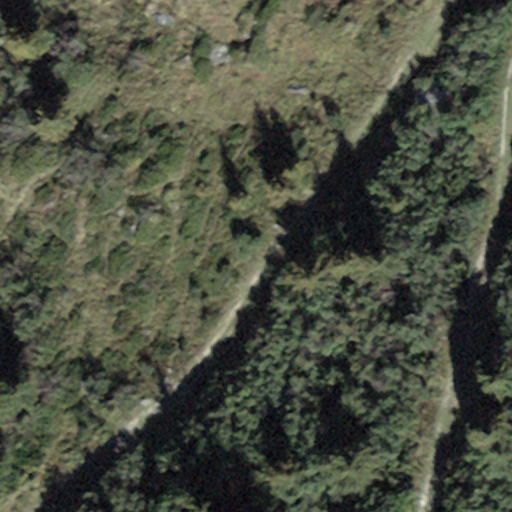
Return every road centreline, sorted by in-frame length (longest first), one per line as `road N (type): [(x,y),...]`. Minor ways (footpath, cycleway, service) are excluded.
road 1 (track): [(38,511),(119,444),(214,346),(452,0)]
road 2 (track): [(511,76),(492,218),(427,453),(420,511)]
